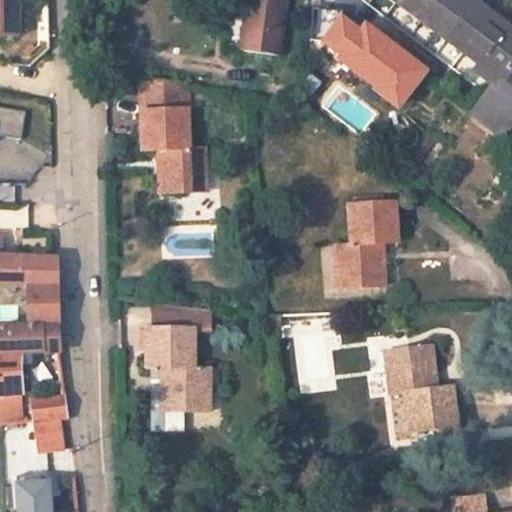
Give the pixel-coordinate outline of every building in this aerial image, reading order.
[(0,0),(0,34),(17,35),(16,0),(0,0)] [(280,56),(287,0),(248,0),(241,51),(280,56)] [(511,31),(473,2),(471,6),(463,0),(397,0),(500,77),(506,82),(488,104),(511,121),(511,119),(511,31)] [(333,38),(335,12),(324,10),(322,37),(333,38)] [(473,112),(501,133),(511,121),(488,104),(506,82),(500,77),(473,112)] [(204,151),(189,151),(186,88),(138,79),(142,153),(158,152),(160,194),(198,193),(198,176),(205,175),(204,151)] [(0,135),(24,137),(26,110),(0,108),(0,135)] [(198,193),(206,193),(205,175),(198,176),(198,193)] [(386,285),(383,243),(399,242),(397,203),(351,204),(353,244),(338,245),(338,269),(346,269),(347,288),(386,285)] [(25,223),(0,222),(0,255),(25,256),(25,223)] [(0,286),(27,288),(29,323),(59,320),(56,257),(25,256),(0,255),(0,286)] [(338,269),(339,288),(347,288),(346,269),(338,269)] [(210,313),(153,308),(153,329),(148,329),(148,368),(153,368),(152,429),(185,429),(185,411),(203,410),(203,394),(209,394),(209,369),(195,369),(194,330),(210,329),(210,313)] [(0,398),(22,397),(22,354),(61,353),(59,320),(29,323),(1,326),(0,325),(0,398)] [(456,426),(451,387),(436,389),(432,348),(395,351),(397,368),(390,368),(393,393),(408,391),(412,431),(456,426)] [(395,351),(387,351),(390,368),(397,368),(395,351)] [(0,398),(0,424),(23,423),(22,397),(0,398)] [(66,397),(34,399),(35,423),(60,421),(68,420),(66,397)] [(32,423),(36,453),(62,450),(60,421),(35,423),(32,423)] [(61,511),(60,479),(22,481),(23,511),(61,511)] [(487,511),(485,495),(457,499),(459,511),(487,511)]
